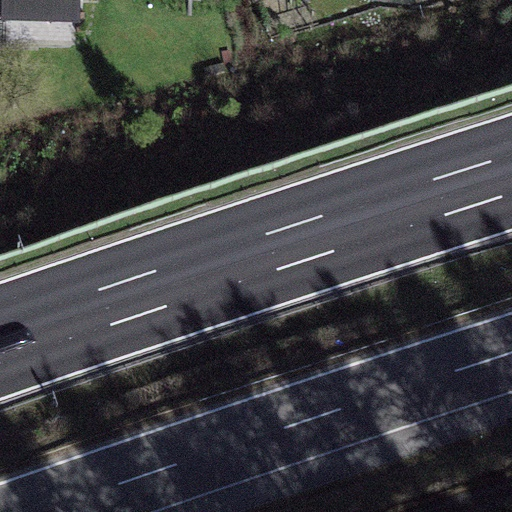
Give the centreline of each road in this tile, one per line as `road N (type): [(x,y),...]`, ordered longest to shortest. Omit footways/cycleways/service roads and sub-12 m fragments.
road 1 (motorway): [(511,173),(0,342)]
road 2 (motorway): [(42,511),(511,354)]
